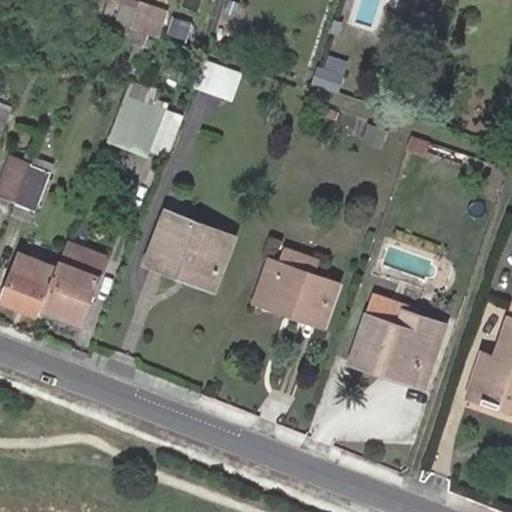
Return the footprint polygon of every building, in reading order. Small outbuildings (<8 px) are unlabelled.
[(173,12),(165,35),(190,44),(197,21),(173,12)] [(130,28),(105,19),(102,30),(125,39),(130,28)] [(147,33),(130,28),(125,39),(124,43),(134,46),(142,49),(147,33)] [(155,33),(149,30),(142,49),(129,82),(136,84),(155,33)] [(129,82),(142,49),(134,46),(121,81),(128,84),(129,82)] [(238,70),(215,62),(204,89),(227,98),(238,70)] [(345,71),(320,62),(313,83),(338,92),(345,71)] [(125,94),(154,105),(159,92),(136,84),(129,82),(128,84),(125,94)] [(154,105),(125,94),(107,138),(146,155),(164,108),(154,105)] [(0,135),(11,108),(0,103),(0,135)] [(379,146),(384,130),(369,124),(362,141),(379,146)] [(429,142),(412,136),(407,150),(423,157),(429,142)] [(0,195),(15,201),(32,158),(25,155),(23,161),(10,155),(0,180),(0,195)] [(32,158),(15,201),(34,210),(51,165),(46,162),(32,158)] [(182,280),(218,291),(237,236),(174,213),(156,264),(184,274),(182,280)] [(67,242),(58,263),(56,269),(50,283),(42,307),(81,322),(97,278),(104,257),(67,242)] [(279,265),(313,277),(318,260),(285,248),(279,265)] [(3,299),(38,314),(42,307),(50,283),(33,276),(39,262),(18,254),(14,269),(3,299)] [(50,283),(56,269),(39,262),(33,276),(50,283)] [(302,311),(301,315),(322,323),(336,286),(313,277),(279,265),(272,263),(260,295),(302,311)] [(375,294),(367,317),(399,328),(404,312),(407,304),(375,294)] [(260,295),(258,300),(301,315),(302,311),(260,295)] [(480,397),(504,405),(505,402),(511,383),(511,312),(506,310),(492,350),(479,346),(464,389),(481,394),(480,397)] [(367,317),(352,360),(383,370),(386,361),(417,371),(434,322),(404,312),(399,328),(367,317)] [(386,361),(383,370),(413,381),(417,371),(386,361)]
